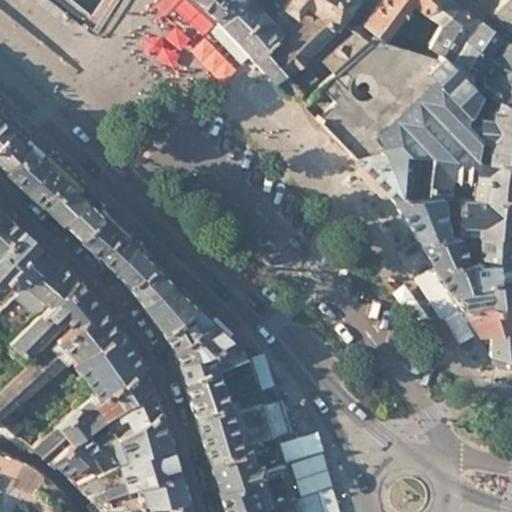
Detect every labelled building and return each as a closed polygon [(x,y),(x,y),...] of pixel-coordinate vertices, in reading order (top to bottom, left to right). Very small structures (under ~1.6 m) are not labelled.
[(195,0),(217,19),(226,10),(217,1),(218,0),(195,0)] [(218,0),(217,1),(226,10),(236,0),(218,0)] [(236,0),(226,10),(217,19),(267,74),(275,66),(261,50),(284,26),(273,14),(273,16),(265,8),(262,11),(249,0),(236,0)] [(249,0),(262,11),(265,8),(261,4),(258,1),(256,0),(249,0)] [(275,66),(267,74),(269,76),(281,94),(288,96),(291,97),(297,102),(298,102),(301,98),(292,86),(282,71),(333,25),(338,16),(339,17),(350,0),(302,0),(304,2),(296,14),(284,26),(261,50),(275,66)] [(292,11),(300,0),(283,0),(281,3),(283,4),(292,11)] [(409,1),(423,11),(433,0),(376,0),(368,12),(360,21),(381,37),(409,1)] [(433,0),(423,11),(438,22),(465,40),(477,18),(456,3),(452,0),(433,0)] [(510,28),(511,26),(511,0),(501,0),(491,13),(500,20),(510,28)] [(273,14),(284,26),(296,14),(292,11),(283,4),(273,14)] [(486,54),(499,36),(477,18),(465,40),(486,54)] [(465,40),(438,22),(423,44),(455,60),(465,40)] [(363,43),(351,32),(320,59),(330,72),(363,43)] [(455,60),(478,71),(483,62),(487,55),(486,54),(465,40),(455,60)] [(492,58),(511,68),(511,45),(505,40),(492,58)] [(491,77),(511,87),(511,68),(492,58),(487,55),(483,62),(488,64),(495,68),(491,77)] [(483,73),(484,74),(491,77),(495,68),(488,64),(483,73)] [(292,86),(301,98),(318,83),(307,70),(292,86)] [(479,89),(511,103),(511,87),(491,77),(484,74),(479,89)] [(472,156),(511,161),(511,103),(479,89),(475,88),(457,118),(475,120),(472,156)] [(0,165),(24,142),(16,134),(5,123),(0,128),(0,165)] [(14,178),(18,183),(42,159),(36,153),(24,142),(0,165),(14,178)] [(350,155),(387,193),(424,193),(428,152),(378,146),(350,155)] [(470,194),(511,194),(511,187),(511,179),(511,161),(472,156),(471,158),(445,155),(428,152),(424,193),(436,193),(450,194),(450,189),(445,189),(446,174),(465,177),(465,180),(471,181),(470,194)] [(56,217),(79,194),(79,192),(64,178),(49,164),(43,158),(42,159),(18,183),(32,195),(49,211),(56,218),(56,217)] [(387,193),(414,236),(431,235),(444,235),(436,193),(424,193),(387,193)] [(478,234),(510,233),(511,211),(511,194),(470,194),(453,193),(454,234),(466,234),(465,224),(473,224),(473,234),(478,234)] [(69,229),(74,235),(97,211),(90,205),(79,194),(56,217),(69,229)] [(90,250),(114,225),(108,219),(99,209),(97,211),(74,235),(86,246),(90,250)] [(2,214),(0,211),(0,232),(11,222),(6,217),(2,214)] [(0,240),(15,225),(11,222),(0,232),(0,240)] [(26,236),(15,225),(0,240),(0,275),(8,267),(32,241),(26,236)] [(100,260),(105,265),(130,240),(124,234),(114,225),(90,250),(100,260)] [(479,259),(509,257),(509,245),(510,233),(478,234),(479,259)] [(414,236),(430,263),(455,261),(454,235),(454,234),(444,235),(431,235),(414,236)] [(454,235),(455,261),(479,259),(478,234),(473,234),(466,234),(454,234),(454,235)] [(115,274),(121,280),(147,259),(140,252),(135,246),(130,240),(105,265),(115,274)] [(23,283),(47,256),(43,251),(32,241),(8,267),(13,273),(23,283)] [(44,302),(70,276),(60,267),(47,256),(23,283),(44,302)] [(456,304),(456,305),(511,298),(509,261),(509,257),(479,259),(455,261),(430,263),(456,304)] [(134,298),(165,277),(156,268),(150,262),(147,259),(121,280),(130,292),(134,298)] [(13,273),(8,267),(0,275),(6,280),(13,273)] [(68,322),(93,299),(83,289),(82,288),(70,276),(44,302),(6,341),(21,356),(54,324),(61,315),(68,322)] [(147,316),(154,327),(190,301),(189,300),(180,291),(165,277),(134,298),(147,316)] [(456,305),(474,333),(511,325),(511,306),(511,298),(456,305)] [(67,358),(113,324),(107,316),(105,313),(93,299),(68,322),(60,330),(0,385),(0,412),(6,408),(67,358)] [(167,345),(210,320),(202,312),(190,301),(154,327),(164,341),(167,345)] [(60,330),(68,322),(61,315),(54,324),(60,330)] [(193,352),(228,337),(221,330),(210,320),(167,345),(171,350),(173,355),(174,359),(193,352)] [(93,396),(137,362),(113,324),(67,358),(93,396)] [(511,325),(474,333),(489,358),(494,360),(511,361),(511,325)] [(200,368),(242,351),(236,345),(228,337),(193,352),(200,368)] [(185,397),(188,410),(225,399),(258,389),(253,371),(249,358),(242,352),(242,351),(200,368),(179,376),(185,397)] [(177,370),(179,376),(200,368),(193,352),(174,359),(177,370)] [(113,410),(147,384),(143,375),(139,367),(137,362),(93,396),(89,399),(94,407),(87,417),(79,407),(55,425),(60,431),(37,453),(48,461),(85,434),(104,418),(113,410)] [(95,452),(155,408),(152,398),(147,384),(113,410),(119,419),(108,426),(113,432),(94,446),(85,434),(48,461),(68,474),(95,452)] [(197,434),(204,455),(238,446),(236,440),(225,399),(188,410),(197,434)] [(247,443),(273,436),(267,418),(263,403),(237,411),(245,437),(247,443)] [(0,412),(0,432),(8,435),(20,425),(6,408),(0,412)] [(114,463),(165,439),(160,426),(155,408),(95,452),(100,470),(114,463)] [(238,446),(244,444),(247,443),(245,437),(236,440),(238,446)] [(124,487),(174,472),(169,455),(165,439),(114,463),(124,487)] [(214,484),(281,463),(279,456),(276,447),(253,454),(252,455),(248,456),(244,444),(238,446),(204,455),(209,470),(214,484)] [(105,493),(124,487),(114,463),(100,470),(95,473),(105,493)] [(222,511),(240,511),(291,496),(286,479),(281,463),(214,484),(219,500),(222,511)] [(101,511),(182,497),(178,484),(174,472),(124,487),(105,493),(92,500),(101,511)] [(76,483),(92,500),(105,493),(95,473),(76,483)] [(296,511),(296,510),(291,496),(240,511),(296,511)] [(183,497),(182,497),(101,511),(102,511),(187,511),(183,497)]
